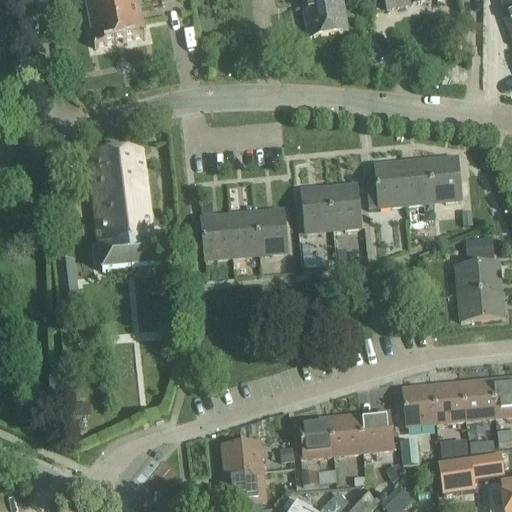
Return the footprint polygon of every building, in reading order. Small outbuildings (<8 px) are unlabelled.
[(84,0),(90,31),(94,50),(145,40),(136,0),(84,0)] [(302,0),(306,21),(309,41),(347,35),(341,0),(302,0)] [(383,0),(386,13),(428,4),(427,0),(383,0)] [(511,0),(497,0),(503,16),(508,31),(511,29),(511,0)] [(102,275),(157,269),(143,155),(88,159),(102,275)] [(433,207),(461,204),(457,161),(429,164),(433,207)] [(402,166),(406,210),(433,207),(429,164),(402,166)] [(369,213),(378,212),(406,210),(402,166),(374,169),(375,180),(365,181),(369,213)] [(329,191),(333,235),(360,232),(356,189),(329,191)] [(333,235),(329,191),(301,194),(305,237),(333,235)] [(212,205),(201,206),(202,220),(213,219),(212,205)] [(256,216),(260,260),(287,257),(283,214),(256,216)] [(232,262),(260,260),(256,216),(228,219),(232,262)] [(294,217),(284,218),(285,233),(295,232),(294,217)] [(201,221),(205,265),(232,262),(228,219),(201,221)] [(491,242),(475,243),(477,263),(493,261),(491,242)] [(75,263),(55,266),(61,309),(80,307),(75,263)] [(458,298),(501,294),(498,266),(455,270),(458,298)] [(460,326),(504,322),(501,294),(458,298),(460,326)] [(495,422),(511,420),(511,382),(491,384),(495,422)] [(465,425),(495,422),(491,384),(462,387),(465,425)] [(465,425),(462,387),(432,390),(436,428),(465,425)] [(402,393),(406,431),(436,428),(432,390),(402,393)] [(90,405),(74,407),(76,420),(92,418),(90,405)] [(393,454),(389,416),(359,419),(363,457),(393,454)] [(359,419),(329,422),(333,460),(363,457),(359,419)] [(299,425),(301,445),(303,463),(333,460),(329,422),(299,425)] [(255,428),(247,429),(248,439),(256,438),(255,428)] [(416,444),(400,446),(402,471),(419,469),(416,444)] [(224,480),(262,476),(259,446),(221,450),(224,480)] [(280,451),(281,467),(294,466),(293,450),(280,451)] [(438,468),(443,499),(475,494),(473,485),(503,480),(500,459),(438,468)] [(318,474),(301,475),(303,489),(320,488),(319,476),(318,474)] [(262,476),(224,480),(227,510),(242,508),(242,511),(262,511),(262,506),(265,506),(262,476)] [(365,480),(354,481),(354,490),(365,489),(365,480)] [(511,511),(511,485),(502,486),(504,511),(511,511)] [(383,511),(406,511),(413,505),(397,490),(380,508),(383,511)] [(361,492),(341,511),(366,511),(374,504),(361,492)] [(283,511),(304,511),(297,507),(290,502),(283,511)]
